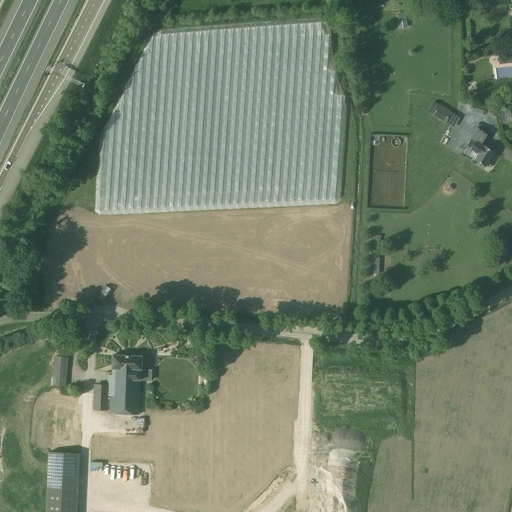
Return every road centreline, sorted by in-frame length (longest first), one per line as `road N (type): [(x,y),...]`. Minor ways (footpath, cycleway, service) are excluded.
road 1 (unclassified): [(88,316),(399,342),(511,291)]
road 2 (motorway): [(0,182),(91,0)]
road 3 (primary): [(0,130),(61,0)]
